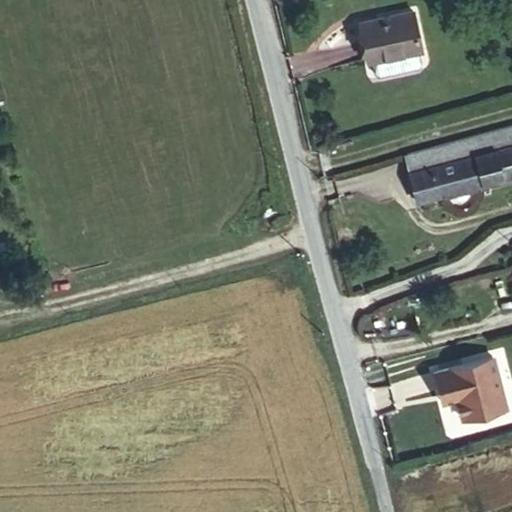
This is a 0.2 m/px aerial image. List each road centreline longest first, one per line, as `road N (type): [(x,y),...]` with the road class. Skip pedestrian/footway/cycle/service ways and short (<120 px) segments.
road 1 (unclassified): [(255,0),(387,511)]
road 2 (unknown): [(301,185),(511,117)]
